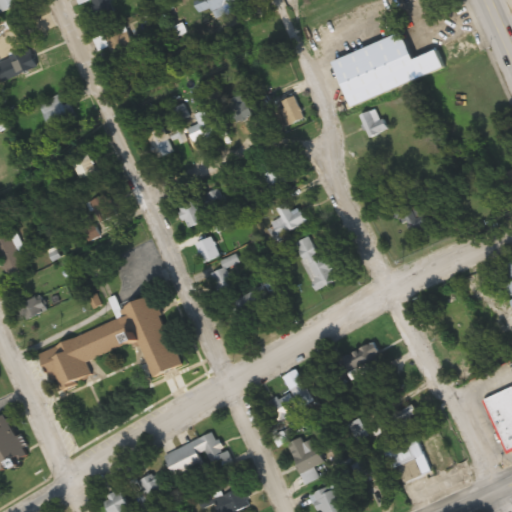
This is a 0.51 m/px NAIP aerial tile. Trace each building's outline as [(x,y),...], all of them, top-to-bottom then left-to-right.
[(16,0),(0,0),(0,12),(19,6),(16,0)] [(111,0),(94,0),(95,16),(112,16),(111,0)] [(123,38),(117,28),(100,38),(106,48),(123,38)] [(337,60),(353,104),(481,57),(474,37),(417,58),(408,34),(337,60)] [(65,106),(59,94),(38,105),(50,131),(76,118),(69,104),(65,106)] [(286,126),(304,121),(297,97),(279,103),(286,126)] [(224,129),(217,113),(206,117),(204,112),(196,116),(199,124),(184,130),(189,144),(224,129)] [(158,160),(174,153),(163,127),(147,134),(158,160)] [(280,169),(273,173),(267,161),(257,166),(272,197),(290,188),(280,169)] [(92,202),(100,223),(117,217),(109,195),(92,202)] [(412,231),(433,221),(427,209),(419,213),(412,199),(393,208),(401,225),(408,222),(412,231)] [(189,229),(207,220),(197,200),(179,209),(189,229)] [(295,225),(290,206),(282,208),(286,227),(295,225)] [(0,260),(9,281),(28,272),(12,235),(0,239),(0,260)] [(328,255),(320,258),(311,236),(295,243),(316,291),(340,281),(328,255)] [(196,246),(206,264),(222,256),(212,237),(196,246)] [(210,267),(219,296),(235,291),(227,267),(238,263),(237,258),(210,267)] [(286,296),(277,279),(231,305),(240,321),(286,296)] [(470,321),(461,295),(444,300),(453,327),(470,321)] [(24,322),(49,313),(42,296),(18,305),(24,322)] [(156,378),(183,368),(160,304),(45,345),(62,392),(96,380),(89,361),(143,342),(156,378)] [(345,361),(352,379),(378,369),(371,351),(345,361)] [(269,405),(280,423),(315,401),(303,383),(269,405)] [(511,450),(511,387),(484,399),(505,453),(511,450)] [(0,419),(0,426),(2,432),(0,433),(0,464),(3,470),(29,458),(10,415),(0,419)] [(166,455),(177,480),(211,465),(215,476),(234,468),(219,432),(166,455)] [(388,446),(402,484),(432,473),(417,434),(388,446)] [(288,444),(306,484),(319,478),(314,468),(326,463),(315,439),(304,443),(302,437),(288,444)] [(151,501),(165,496),(158,475),(144,480),(151,501)] [(347,511),(337,485),(312,495),(318,511),(347,511)] [(214,500),(219,511),(237,511),(251,507),(243,488),(214,500)] [(132,511),(125,491),(106,497),(111,511),(132,511)]
